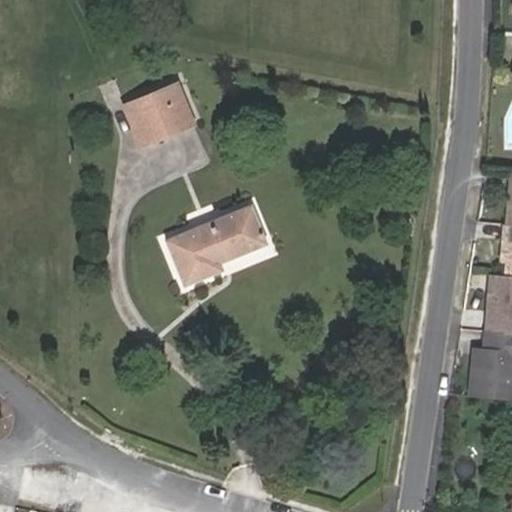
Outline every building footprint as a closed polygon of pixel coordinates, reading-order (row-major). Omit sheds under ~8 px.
[(141,146),(177,131),(167,103),(182,97),(177,85),(124,106),(141,146)] [(167,103),(177,131),(194,124),(182,97),(167,103)] [(267,244),(250,203),(164,239),(184,286),(223,269),(221,263),(267,244)] [(511,223),(505,223),(503,223),(501,253),(506,254),(504,274),(511,274),(511,223)] [(507,331),(511,275),(511,274),(504,274),(489,273),(486,315),(492,316),(491,330),(507,331)] [(502,398),(507,331),(491,330),(485,330),(482,330),(481,347),(471,347),(467,395),(502,398)] [(511,331),(507,331),(502,398),(511,398),(511,331)]
